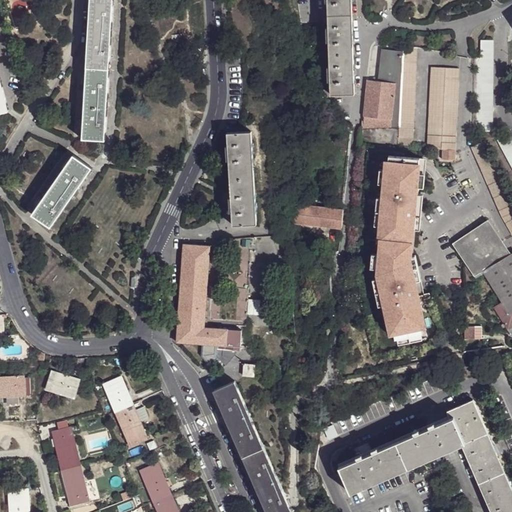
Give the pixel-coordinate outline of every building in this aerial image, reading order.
[(111,0),(89,0),(81,139),(103,140),(111,0)] [(325,0),(328,93),(353,93),(349,0),(325,0)] [(182,33),(171,33),(171,44),(182,43),(182,33)] [(494,40),(476,39),(473,131),(492,131),(494,40)] [(412,147),(416,48),(404,46),(403,51),(399,128),(397,146),(412,147)] [(399,128),(403,51),(382,49),(379,81),(368,80),(364,121),(363,121),(361,127),(399,128)] [(443,149),(455,150),(459,69),(431,67),(427,149),(443,149)] [(228,133),(234,225),(258,224),(252,131),(228,133)] [(511,140),(508,133),(497,139),(511,164),(511,140)] [(511,202),(485,142),(472,147),(503,217),(511,231),(511,202)] [(455,150),(443,149),(442,160),(454,160),(455,150)] [(398,157),(388,156),(387,171),(385,171),(384,185),(383,199),(382,213),(384,213),(382,227),(380,255),(379,270),(378,275),(379,278),(385,305),(391,332),(394,331),(395,340),(398,339),(422,334),(424,333),(422,325),(425,324),(419,296),(424,294),(416,255),(411,256),(414,230),(418,231),(421,204),(414,203),(414,195),(417,195),(419,159),(403,158),(403,155),(398,155),(398,157)] [(75,156),(32,215),(50,228),(92,169),(75,156)] [(383,199),(377,198),(374,226),(382,227),(384,213),(382,213),(383,199)] [(344,210),(295,207),(293,223),(300,224),(342,228),(344,210)] [(473,231),(454,244),(465,259),(477,277),(486,271),(503,299),(504,301),(495,307),(509,329),(511,326),(511,254),(511,255),(489,220),(473,231)] [(233,352),(241,346),(241,330),(208,327),(205,327),(206,319),(211,246),(184,244),(177,342),(203,344),(202,356),(209,363),(213,352),(217,354),(225,357),(233,352)] [(239,317),(248,318),(250,251),(241,251),(239,317)] [(380,255),(372,254),(371,270),(379,270),(380,255)] [(311,271),(317,269),(316,255),(298,257),(299,271),(311,271)] [(379,278),(373,280),(379,307),(385,305),(379,278)] [(465,326),(465,339),(475,339),(475,326),(465,326)] [(422,334),(398,339),(399,345),(423,339),(422,334)] [(213,362),(217,354),(213,352),(209,363),(213,362)] [(255,365),(244,363),(243,374),(254,375),(255,365)] [(76,400),(82,380),(53,372),(48,390),(76,400)] [(18,396),(23,396),(25,396),(25,394),(25,377),(19,377),(0,377),(0,397),(6,397),(18,396)] [(115,413),(134,405),(122,378),(105,385),(115,413)] [(214,389),(244,455),(264,446),(235,381),(214,389)] [(454,447),(465,442),(494,511),(511,511),(511,490),(473,400),(450,410),(453,417),(444,421),(340,467),(351,493),(454,447)] [(136,410),(134,405),(115,413),(130,447),(148,439),(141,421),(136,410)] [(144,407),(136,410),(141,421),(149,417),(144,407)] [(57,424),(59,432),(69,430),(67,421),(57,424)] [(338,435),(333,425),(324,429),(329,440),(338,435)] [(62,470),(82,465),(72,429),(69,430),(59,432),(53,433),(55,438),(57,446),(62,470)] [(264,446),(244,455),(266,509),(267,511),(289,511),(292,511),(289,504),(286,497),(264,446)] [(153,502),(172,494),(158,464),(140,471),(153,502)] [(90,502),(82,465),(62,470),(71,506),(90,502)] [(30,511),(29,489),(9,490),(10,511),(30,511)] [(179,511),(172,494),(153,502),(157,511),(179,511)]
